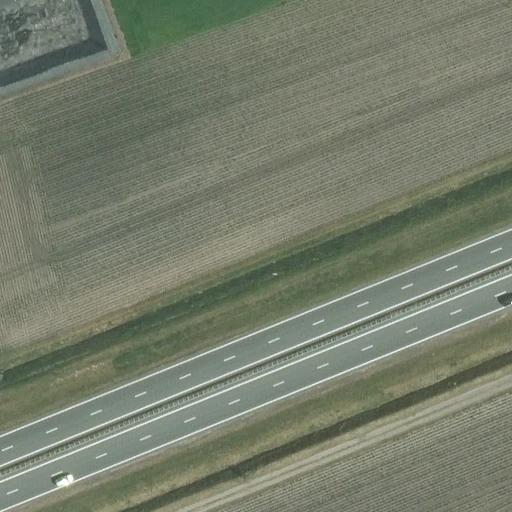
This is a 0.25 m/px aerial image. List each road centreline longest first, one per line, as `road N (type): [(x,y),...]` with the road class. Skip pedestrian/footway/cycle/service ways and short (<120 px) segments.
road 1 (trunk): [(511,244),(0,452)]
road 2 (trunk): [(0,498),(511,291)]
road 3 (track): [(511,379),(189,511)]
